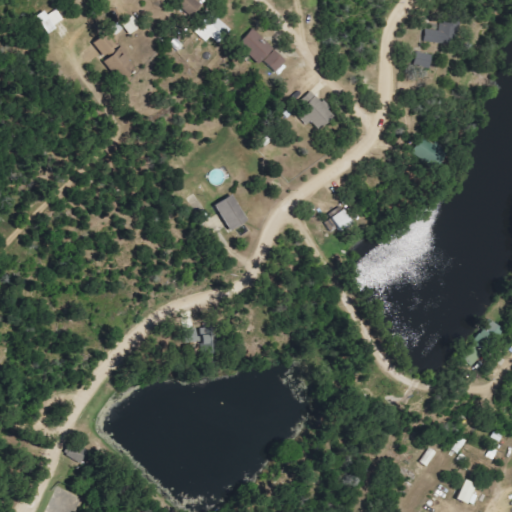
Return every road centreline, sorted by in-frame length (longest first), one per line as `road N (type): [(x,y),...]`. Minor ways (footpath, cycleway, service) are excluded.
road 1 (residential): [(405,0),(383,116),(282,209),(248,271),(211,292),(157,306),(132,326),(18,511)]
road 2 (residential): [(61,439),(0,400),(130,125),(63,46)]
road 3 (residential): [(288,205),(379,346),(415,381)]
road 4 (residential): [(378,121),(268,0)]
road 5 (residential): [(362,511),(415,381)]
